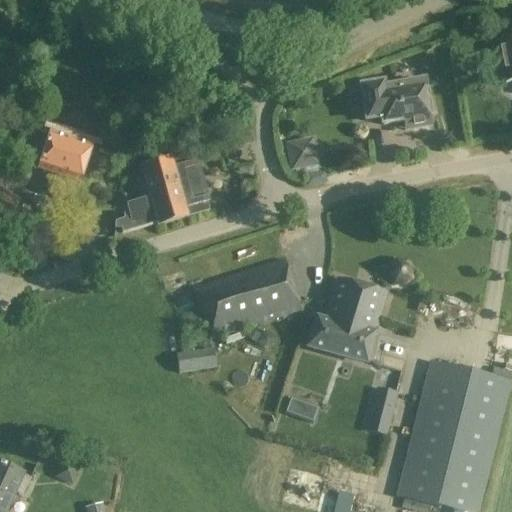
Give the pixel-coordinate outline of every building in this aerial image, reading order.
[(511,36),(497,40),(506,84),(511,83),(511,36)] [(407,86),(406,80),(360,88),(365,123),(371,122),(370,117),(380,115),(382,127),(403,123),(404,132),(429,128),(428,118),(423,83),(407,86)] [(210,141),(199,103),(178,108),(183,126),(159,133),(165,154),(210,141)] [(49,135),(37,172),(55,178),(49,196),(73,204),(91,149),(49,135)] [(303,143),(286,145),(291,171),(316,167),(314,156),(305,158),(303,143)] [(221,162),(217,148),(209,151),(213,164),(221,162)] [(195,164),(192,155),(139,169),(150,205),(145,206),(144,202),(125,207),(126,211),(123,212),(123,221),(114,224),(114,231),(120,231),(121,234),(156,224),(157,228),(208,213),(206,205),(208,205),(206,199),(205,199),(205,198),(204,199),(204,200),(191,203),(183,173),(196,169),(196,170),(197,170),(197,169),(198,169),(196,163),(195,164)] [(307,178),(308,187),(324,184),(322,176),(307,178)] [(5,196),(0,192),(0,215),(9,221),(20,201),(6,193),(5,196)] [(284,263),(284,262),(283,262),(283,263),(196,290),(193,291),(193,292),(199,311),(210,341),(299,313),(289,280),(284,263)] [(387,279),(393,286),(403,287),(411,281),(412,271),(406,263),(396,262),(388,268),(387,279)] [(337,280),(324,322),(316,319),(308,349),(366,365),(374,335),(375,335),(386,295),(337,280)] [(250,330),(245,338),(256,345),(261,337),(250,330)] [(215,370),(213,350),(175,355),(179,375),(215,370)] [(477,511),(510,384),(430,364),(397,498),(451,511),(477,511)] [(289,399),(284,415),(313,425),(318,410),(289,399)] [(373,404),(366,433),(386,438),(393,409),(373,404)] [(31,481),(0,466),(0,511),(6,511),(14,495),(22,498),(31,481)]
